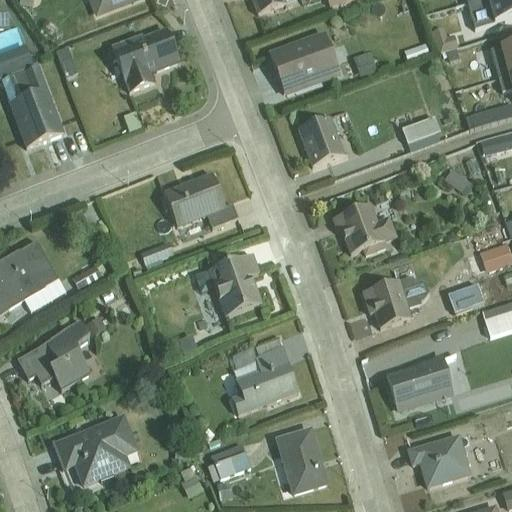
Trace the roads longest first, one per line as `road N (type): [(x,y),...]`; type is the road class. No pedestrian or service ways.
road 1 (residential): [(245,119),(318,308),(380,511)]
road 2 (residential): [(0,214),(245,119)]
road 3 (residential): [(198,0),(245,119)]
